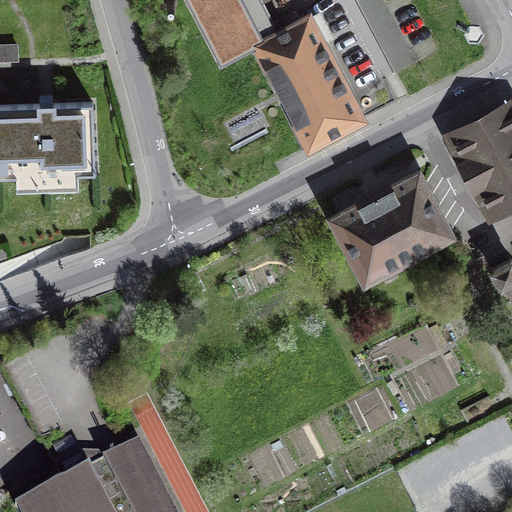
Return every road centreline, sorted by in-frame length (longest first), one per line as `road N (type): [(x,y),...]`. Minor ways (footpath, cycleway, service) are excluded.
road 1 (residential): [(511,70),(180,236)]
road 2 (residential): [(113,0),(180,236)]
road 3 (residential): [(180,236),(0,308)]
